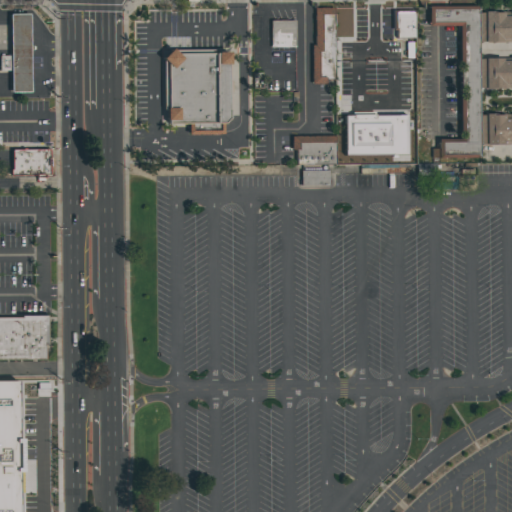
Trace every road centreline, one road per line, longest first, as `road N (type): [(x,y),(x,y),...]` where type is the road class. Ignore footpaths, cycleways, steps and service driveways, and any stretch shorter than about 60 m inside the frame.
road 1 (primary): [(71,215),(78,511)]
road 2 (primary): [(111,508),(106,295)]
road 3 (primary): [(70,0),(71,181)]
road 4 (residential): [(511,412),(431,463),(379,511)]
road 5 (primary): [(111,508),(99,477),(96,412),(92,402),(75,398)]
